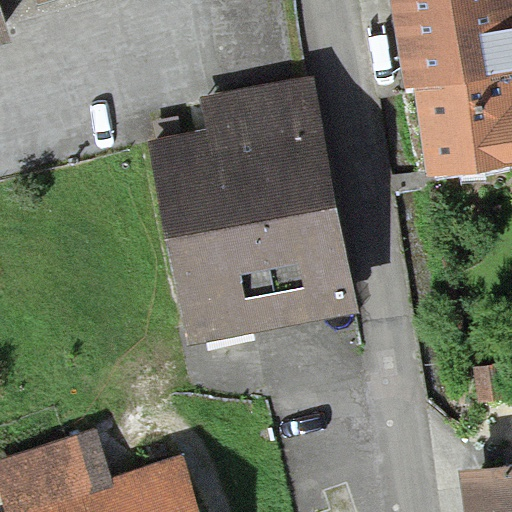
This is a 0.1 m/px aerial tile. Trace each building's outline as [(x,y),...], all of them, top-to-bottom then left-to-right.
[(0,0),(0,20),(11,17),(5,0),(0,0)] [(511,0),(397,0),(428,159),(511,143),(511,80),(511,79),(511,0)] [(156,142),(191,323),(343,293),(301,81),(205,100),(211,131),(156,142)] [(29,502),(0,511),(192,511),(173,453),(104,477),(93,444),(18,470),(29,502)] [(471,511),(511,511),(511,447),(464,454),(471,511)]
